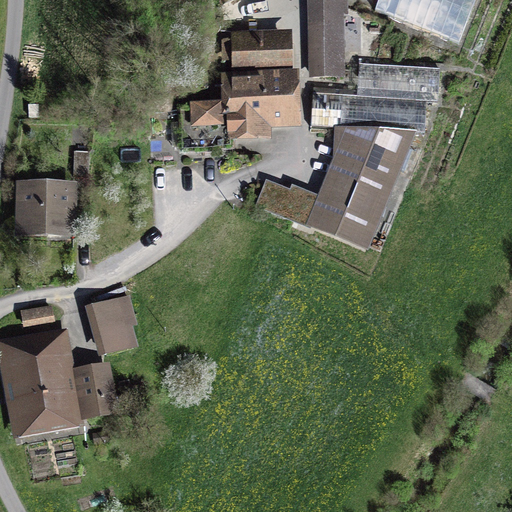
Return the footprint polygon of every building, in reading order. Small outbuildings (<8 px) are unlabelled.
[(311,0),(313,77),(340,77),(338,15),(345,14),(344,0),(311,0)] [(476,0),(379,0),(375,11),(459,44),(476,0)] [(286,69),(286,41),(225,42),(226,56),(237,56),(237,71),(286,69)] [(310,127),(339,129),(408,134),(425,135),(427,103),(438,103),(440,70),(359,65),(357,97),(313,94),(310,127)] [(229,84),(230,108),(182,110),(184,158),(232,156),(232,137),(262,135),(262,122),(293,122),(291,82),(229,84)] [(38,105),(29,106),(29,118),(38,117),(38,105)] [(362,245),(408,134),(339,129),(338,143),(344,145),(321,200),(312,224),(362,245)] [(75,153),(74,178),(88,179),(89,153),(75,153)] [(267,183),(257,207),(281,217),(291,193),(267,183)] [(293,188),(291,193),(281,217),(310,229),(312,224),(321,200),(293,188)] [(25,191),(25,228),(47,228),(46,231),(67,232),(67,191),(25,191)] [(121,303),(93,310),(104,353),(133,345),(121,303)] [(22,313),(25,326),(53,321),(51,308),(22,313)] [(58,356),(69,354),(67,341),(10,351),(23,427),(70,419),(58,356)] [(81,374),(88,416),(111,412),(103,370),(81,374)]
